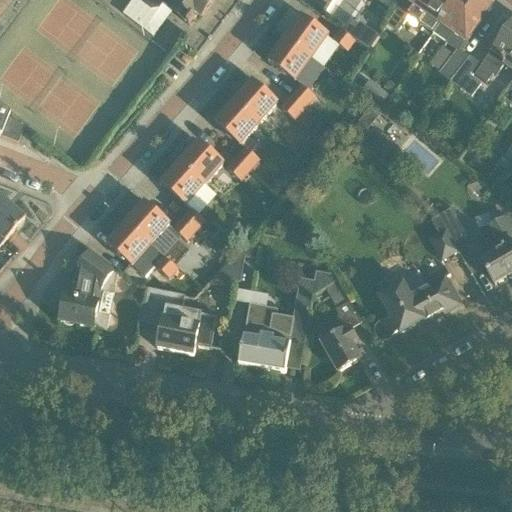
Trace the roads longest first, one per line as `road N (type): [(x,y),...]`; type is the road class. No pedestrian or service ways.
road 1 (tertiary): [(380,432),(38,373),(0,351)]
road 2 (residential): [(260,0),(87,201)]
road 3 (residential): [(511,320),(405,380),(387,398),(380,432)]
road 4 (residential): [(87,201),(0,316)]
road 5 (tertiary): [(380,432),(511,444)]
